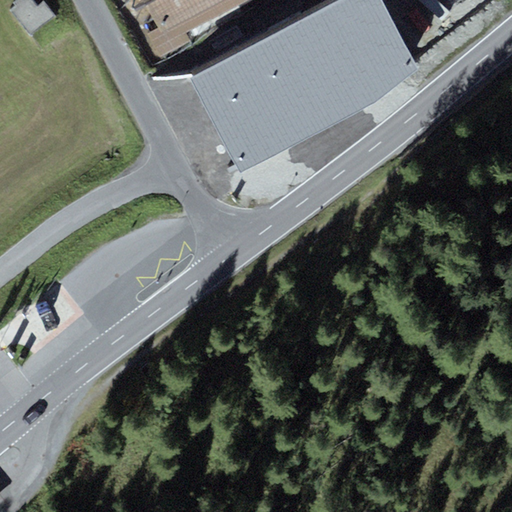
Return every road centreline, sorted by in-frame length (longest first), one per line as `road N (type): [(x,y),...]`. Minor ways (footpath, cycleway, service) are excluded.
road 1 (secondary): [(241,244),(511,33)]
road 2 (secondary): [(0,431),(241,244)]
road 3 (unclassified): [(0,272),(81,211),(177,167)]
road 4 (unclassified): [(177,167),(92,0)]
